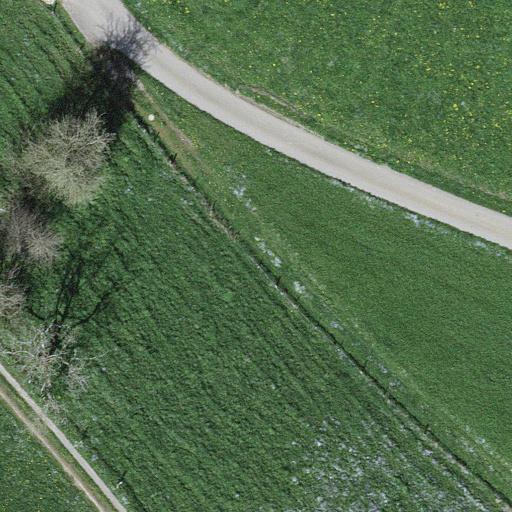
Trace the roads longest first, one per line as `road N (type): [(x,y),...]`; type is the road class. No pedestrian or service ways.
road 1 (unclassified): [(511,235),(246,121),(138,48),(91,0)]
road 2 (track): [(108,511),(0,378)]
